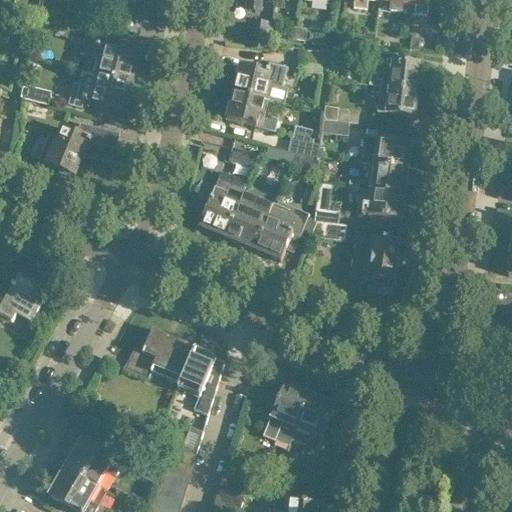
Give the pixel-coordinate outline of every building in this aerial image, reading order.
[(120,0),(119,8),(116,32),(138,34),(141,10),(134,9),(134,0),(120,0)] [(248,0),(247,10),(259,12),(260,0),(248,0)] [(355,0),(354,10),(367,11),(368,2),(380,3),(380,0),(355,0)] [(380,0),(380,3),(379,13),(390,14),(402,16),(404,0),(380,0)] [(404,0),(402,16),(427,19),(429,0),(404,0)] [(93,19),(91,29),(105,30),(106,21),(93,19)] [(30,54),(35,41),(41,27),(38,27),(15,24),(14,34),(22,38),(18,49),(30,54)] [(250,24),(248,36),(270,38),(272,26),(250,24)] [(50,28),(41,27),(35,41),(46,42),(50,28)] [(297,40),(298,28),(290,28),(289,40),(297,40)] [(306,29),(298,28),(297,40),(305,41),(306,29)] [(80,58),(87,59),(83,74),(98,78),(132,86),(139,58),(103,49),(106,35),(87,33),(80,58)] [(341,34),(339,47),(346,48),(351,48),(353,36),(341,34)] [(364,37),(362,49),(374,51),(376,36),(364,34),(364,37)] [(269,50),(270,38),(248,36),(247,48),(269,50)] [(412,39),(410,51),(419,52),(420,40),(412,39)] [(345,66),(346,48),(339,47),(339,50),(332,49),(331,53),(330,64),(345,66)] [(330,67),(330,64),(331,53),(302,53),(301,67),(330,67)] [(418,93),(421,67),(402,65),(403,59),(384,56),(373,55),(369,87),(380,88),(418,93)] [(240,66),(233,93),(268,102),(286,107),(290,92),(282,90),(287,69),(269,65),(267,73),(240,66)] [(132,86),(98,78),(83,74),(81,74),(78,87),(74,86),(69,106),(82,109),(83,104),(125,114),(132,86)] [(23,87),(20,101),(48,108),(51,93),(23,87)] [(415,119),(418,93),(380,88),(377,114),(415,119)] [(268,102),(233,93),(226,121),(268,132),(271,120),(264,119),(268,102)] [(323,122),(349,125),(358,127),(359,115),(325,110),(323,122)] [(347,138),(349,125),(323,122),(321,135),(347,138)] [(55,124),(39,162),(75,177),(88,145),(90,146),(91,145),(116,151),(120,135),(81,125),(77,133),(55,124)] [(365,139),(361,165),(375,166),(408,171),(411,145),(365,139)] [(289,153),(294,154),(319,161),(320,147),(292,140),(289,153)] [(255,169),(260,157),(232,150),(229,163),(255,169)] [(317,173),(319,161),(294,154),(291,166),(317,173)] [(375,166),(371,192),(405,197),(408,171),(375,166)] [(199,229),(226,241),(244,197),(243,197),(248,185),(221,174),(199,229)] [(350,181),(349,189),(361,190),(362,182),(350,181)] [(402,222),(405,197),(371,192),(369,207),(364,207),(362,217),(402,222)] [(226,241),(256,253),(275,206),(273,205),(271,209),(244,197),(226,241)] [(315,223),(318,223),(340,226),(340,215),(330,214),(330,203),(317,202),(315,223)] [(275,206),(256,253),(281,264),(286,252),(292,254),(294,250),(293,250),(296,243),(297,243),(299,238),(309,243),(311,240),(318,223),(315,223),(307,219),(308,216),(290,209),(289,212),(275,206)] [(348,227),(340,226),(318,223),(311,240),(346,243),(348,227)] [(353,262),(351,277),(352,278),(351,282),(368,284),(368,285),(394,288),(399,244),(373,241),(373,244),(358,242),(355,262),(353,262)] [(0,287),(10,293),(0,310),(0,317),(13,324),(19,314),(34,322),(43,306),(45,307),(52,294),(20,276),(0,267),(0,287)] [(135,350),(123,371),(148,381),(151,372),(153,368),(182,379),(195,349),(153,331),(145,350),(144,350),(143,354),(135,350)] [(195,349),(182,379),(178,390),(199,398),(200,399),(194,413),(208,418),(225,365),(224,365),(215,361),(215,362),(210,361),(213,353),(199,347),(198,346),(197,349),(195,349)] [(285,387),(264,438),(274,442),(289,448),(291,443),(310,397),(285,387)] [(291,443),(305,448),(298,465),(320,475),(325,463),(314,458),(335,408),(310,397),(291,443)] [(168,460),(193,468),(196,456),(202,440),(189,435),(182,452),(172,449),(157,443),(153,454),(168,460)] [(82,442),(66,468),(98,488),(107,473),(115,478),(123,465),(82,442)] [(159,489),(160,486),(163,477),(134,459),(127,470),(159,489)] [(189,481),(193,468),(168,460),(164,473),(189,481)] [(66,468),(49,498),(73,511),(96,511),(98,510),(107,493),(98,488),(66,468)] [(164,473),(163,477),(160,486),(185,494),(189,481),(164,473)] [(244,499),(245,498),(249,486),(223,478),(219,491),(244,499)] [(185,494),(160,486),(159,489),(156,499),(181,507),(185,494)] [(260,488),(249,486),(245,498),(259,500),(260,488)] [(240,511),(244,499),(219,491),(215,504),(240,511)] [(413,510),(431,511),(432,511),(434,496),(415,494),(413,510)] [(156,499),(152,511),(179,511),(181,507),(156,499)] [(321,511),(323,506),(283,501),(276,500),(274,511),(321,511)]
